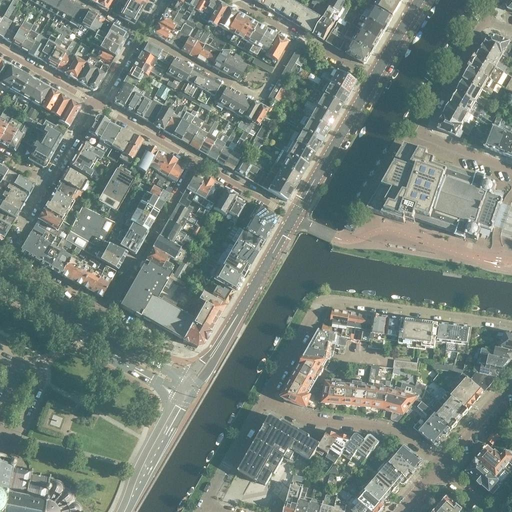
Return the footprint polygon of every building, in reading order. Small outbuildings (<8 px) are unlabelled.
[(12,0),(2,18),(0,22),(0,37),(2,39),(11,23),(7,21),(15,6),(18,2),(14,0),(12,0)] [(36,0),(35,4),(41,8),(45,0),(36,0)] [(45,0),(41,8),(48,12),(54,0),(45,0)] [(54,0),(48,12),(55,16),(63,0),(54,0)] [(67,0),(63,0),(55,16),(62,20),(71,2),(67,0)] [(98,0),(96,5),(107,11),(113,0),(98,0)] [(124,6),(122,9),(138,18),(142,9),(127,1),(124,0),(115,0),(113,5),(115,6),(117,2),(124,6)] [(127,0),(127,1),(142,9),(147,1),(145,0),(127,0)] [(173,0),(177,2),(173,9),(178,12),(182,5),(183,4),(185,0),(173,0)] [(185,0),(183,4),(188,7),(183,15),(181,19),(186,22),(194,9),(198,0),(185,0)] [(198,0),(194,9),(187,21),(191,23),(198,12),(202,15),(203,13),(210,0),(198,0)] [(213,0),(210,0),(203,13),(199,19),(207,23),(210,17),(218,3),(213,0)] [(267,0),(264,7),(274,12),(280,0),(267,0)] [(289,0),(280,0),(274,12),(284,18),(293,2),(289,0)] [(314,35),(324,41),(325,39),(333,25),(340,14),(347,0),(331,0),(327,7),(329,8),(323,19),(315,33),(314,35)] [(395,0),(370,0),(369,2),(389,14),(389,15),(390,16),(391,15),(393,16),(400,4),(401,4),(401,3),(395,0)] [(71,2),(62,20),(69,23),(78,6),(71,2)] [(293,2),(284,18),(295,24),(304,8),(293,2)] [(210,17),(207,23),(216,28),(217,26),(217,27),(227,8),(218,3),(210,17)] [(120,14),(118,17),(134,25),(138,18),(122,9),(115,6),(113,5),(109,12),(112,13),(114,11),(120,14)] [(369,5),(362,16),(386,30),(389,26),(388,25),(392,18),(389,16),(369,5)] [(75,27),(76,27),(85,10),(78,6),(69,23),(75,27)] [(178,12),(167,6),(161,17),(172,23),(178,12)] [(345,6),(338,17),(343,20),(350,9),(345,6)] [(227,8),(217,27),(227,32),(237,14),(227,8)] [(295,24),(301,28),(305,30),(314,14),(304,8),(295,24)] [(85,10),(76,27),(78,29),(88,12),(85,10)] [(88,30),(96,16),(88,12),(78,29),(78,30),(86,35),(88,30)] [(183,15),(178,12),(172,23),(180,27),(184,21),(181,19),(183,15)] [(19,28),(10,44),(19,49),(28,33),(37,17),(33,14),(27,25),(23,23),(20,28),(19,28)] [(237,14),(227,32),(233,36),(229,43),(233,45),(247,20),(237,14)] [(305,30),(312,34),(313,32),(312,32),(320,18),(314,14),(305,30)] [(28,33),(19,49),(27,54),(37,38),(38,36),(39,34),(34,31),(43,17),(39,15),(28,33)] [(96,16),(88,30),(91,32),(86,41),(90,44),(97,32),(98,32),(104,20),(96,16)] [(379,41),(383,34),(384,34),(386,30),(362,16),(360,20),(356,18),(352,25),(360,30),(379,41)] [(157,25),(169,32),(171,34),(173,30),(176,25),(161,17),(157,25)] [(11,23),(2,39),(10,44),(19,28),(15,26),(18,20),(14,18),(11,23)] [(379,41),(360,30),(357,28),(353,35),(348,32),(351,25),(347,23),(338,18),(336,22),(337,22),(345,27),(341,34),(345,36),(354,41),(373,53),(376,48),(375,48),(379,41)] [(247,20),(233,45),(236,47),(240,40),(246,43),(257,26),(247,20)] [(127,33),(109,23),(105,31),(108,33),(124,42),(128,35),(127,33)] [(176,36),(171,45),(176,48),(181,51),(189,37),(193,30),(182,24),(180,27),(177,32),(176,35),(176,36)] [(169,32),(157,25),(152,33),(151,33),(152,36),(153,35),(164,42),(171,45),(176,36),(176,35),(171,34),(169,32)] [(257,26),(246,43),(252,47),(248,53),(252,56),(267,31),(257,26)] [(56,70),(68,48),(61,44),(66,36),(69,37),(71,33),(62,28),(62,27),(61,27),(59,31),(55,28),(53,32),(61,36),(58,41),(55,46),(45,64),(56,70)] [(371,57),(373,53),(354,41),(345,36),(341,34),(333,29),(327,40),(326,42),(340,50),(341,48),(344,43),(351,47),(347,52),(348,52),(347,54),(364,64),(364,65),(367,64),(366,64),(370,57),(371,57)] [(189,37),(181,51),(189,56),(197,41),(202,33),(198,30),(193,39),(189,37)] [(203,31),(197,41),(189,56),(196,60),(205,45),(208,38),(210,35),(203,31)] [(267,31),(252,56),(256,58),(259,51),(265,54),(276,37),(267,31)] [(98,32),(95,36),(119,50),(124,42),(108,33),(106,37),(98,32)] [(205,45),(196,60),(204,64),(218,40),(210,35),(208,38),(212,40),(208,47),(205,45)] [(490,35),(484,46),(503,56),(509,60),(511,61),(511,59),(511,55),(509,53),(511,48),(511,42),(490,35)] [(37,38),(27,54),(37,59),(47,42),(38,36),(37,38)] [(95,36),(93,40),(98,43),(95,47),(99,49),(114,58),(119,50),(95,36)] [(50,37),(47,42),(37,59),(45,64),(55,46),(58,41),(50,37)] [(276,37),(265,54),(264,55),(277,63),(288,44),(276,37)] [(218,40),(204,64),(212,68),(219,55),(220,54),(219,53),(216,51),(219,45),(223,47),(225,43),(218,40)] [(68,48),(56,70),(63,74),(73,57),(69,55),(75,44),(72,42),(68,48)] [(147,43),(142,51),(157,60),(160,56),(164,58),(164,60),(170,63),(173,58),(147,43)] [(219,55),(212,68),(218,72),(226,58),(222,56),(228,45),(225,43),(223,47),(219,53),(220,54),(219,55)] [(484,46),(478,57),(496,68),(504,73),(508,75),(511,70),(505,66),(509,60),(503,56),(484,46)] [(110,66),(114,58),(99,49),(95,47),(94,47),(90,55),(104,63),(110,66)] [(267,99),(273,102),(274,100),(281,88),(288,76),(295,64),(297,59),(302,52),(296,49),(267,99)] [(142,51),(137,59),(153,68),(155,64),(165,70),(168,66),(157,60),(142,51)] [(228,55),(226,58),(218,72),(225,76),(228,77),(239,57),(235,54),(232,58),(228,55)] [(73,57),(63,74),(75,82),(85,64),(73,57)] [(239,57),(228,77),(237,82),(246,66),(244,65),(245,65),(242,63),(244,59),(239,57)] [(478,57),(471,68),(489,80),(496,84),(498,84),(504,73),(496,68),(478,57)] [(186,65),(174,58),(165,74),(176,80),(175,81),(177,81),(186,65)] [(85,64),(75,82),(86,88),(96,70),(98,65),(88,59),(85,64)] [(137,59),(132,68),(135,69),(143,74),(144,75),(148,77),(150,72),(161,79),(163,75),(153,68),(137,59)] [(254,59),(251,63),(270,74),(273,69),(254,59)] [(0,63),(0,82),(9,66),(1,61),(0,63)] [(299,67),(295,64),(288,76),(293,78),(299,67)] [(96,70),(86,88),(92,91),(96,90),(108,69),(102,65),(99,71),(96,70)] [(186,65),(177,81),(180,83),(184,81),(186,82),(193,69),(186,65)] [(9,66),(0,82),(0,84),(9,90),(20,72),(9,66)] [(132,68),(127,77),(138,83),(143,74),(135,69),(132,68)] [(351,91),(356,83),(331,68),(327,74),(324,72),(320,78),(323,80),(329,83),(349,95),(351,91)] [(471,68),(464,80),(482,91),(491,96),(493,91),(493,90),(496,84),(489,80),(471,68)] [(193,69),(186,82),(188,83),(183,93),(187,95),(193,86),(200,73),(193,69)] [(20,72),(9,90),(15,94),(7,107),(11,109),(19,96),(30,78),(20,72)] [(200,73),(193,86),(187,95),(191,97),(197,88),(199,89),(207,76),(200,73)] [(207,76),(199,89),(202,91),(197,101),(201,103),(206,93),(214,80),(207,76)] [(127,77),(123,84),(113,100),(114,103),(124,109),(138,83),(127,77)] [(30,78),(19,96),(18,99),(25,104),(28,105),(30,102),(40,84),(30,78)] [(160,85),(152,80),(149,85),(158,90),(160,85)] [(214,80),(206,93),(201,103),(205,105),(210,96),(213,97),(221,84),(214,80)] [(464,80),(457,92),(475,103),(484,107),(493,113),(495,109),(490,105),(478,97),(482,91),(464,80)] [(173,90),(176,86),(168,82),(165,86),(173,90)] [(346,100),(349,95),(329,83),(322,95),(342,107),(346,100)] [(40,84),(30,102),(40,108),(50,90),(40,84)] [(221,84),(213,97),(213,99),(215,100),(213,103),(216,104),(226,87),(221,84)] [(226,87),(216,104),(216,105),(224,109),(234,92),(226,87)] [(167,97),(170,91),(164,88),(161,94),(167,97)] [(281,88),(274,100),(279,103),(286,91),(281,88)] [(133,114),(142,98),(145,93),(136,89),(130,99),(124,109),(133,114)] [(50,90),(40,108),(50,114),(60,96),(50,90)] [(341,107),(322,95),(313,90),(306,102),(334,118),(341,107)] [(133,114),(142,119),(151,104),(153,101),(148,98),(150,94),(146,91),(145,93),(142,98),(133,114)] [(234,92),(224,109),(231,113),(241,96),(234,92)] [(457,92),(450,103),(474,117),(477,119),(484,107),(475,103),(457,92)] [(60,96),(50,114),(59,119),(70,101),(60,96)] [(241,96),(231,113),(238,117),(248,100),(241,96)] [(161,110),(152,125),(163,132),(172,115),(173,114),(180,102),(175,99),(172,105),(165,102),(162,108),(161,110)] [(248,100),(238,117),(242,119),(243,118),(247,120),(244,125),(240,122),(237,128),(241,130),(245,132),(251,122),(260,106),(248,100)] [(273,114),(279,103),(274,100),(268,111),(273,114)] [(70,101),(59,119),(58,122),(65,127),(66,126),(68,128),(79,109),(78,106),(70,101)] [(450,103),(444,115),(462,126),(471,131),(474,127),(469,125),(474,117),(450,103)] [(151,104),(142,119),(152,125),(161,110),(151,104)] [(327,130),(334,118),(315,107),(311,105),(304,116),(308,119),(327,130)] [(260,106),(251,122),(245,132),(248,134),(254,124),(258,127),(260,124),(263,119),(268,111),(260,106)] [(172,115),(163,132),(171,136),(180,120),(187,109),(184,107),(180,113),(179,113),(176,117),(172,115)] [(26,117),(29,119),(32,121),(37,112),(31,109),(26,117)] [(180,120),(171,136),(176,139),(180,141),(189,125),(196,113),(193,111),(185,123),(180,120)] [(0,116),(0,138),(11,120),(2,114),(0,116)] [(462,126),(444,115),(437,126),(437,130),(438,130),(456,137),(459,138),(460,136),(461,136),(463,133),(468,136),(471,131),(462,126)] [(189,125),(180,141),(189,146),(198,130),(205,119),(201,116),(198,121),(198,120),(194,128),(189,125)] [(294,126),(296,122),(285,116),(283,119),(294,126)] [(25,117),(23,121),(30,126),(32,121),(25,117)] [(485,146),(484,148),(497,153),(508,127),(500,124),(502,119),(497,117),(493,127),(486,146),(485,146)] [(96,119),(88,134),(99,140),(109,124),(99,118),(96,119)] [(308,119),(301,131),(321,143),(324,138),(323,138),(328,131),(327,130),(308,119)] [(11,120),(0,138),(0,144),(7,148),(17,132),(20,125),(11,120)] [(46,122),(43,128),(60,137),(62,138),(65,133),(62,131),(60,130),(46,122)] [(189,146),(198,151),(207,135),(211,127),(203,123),(198,130),(189,146)] [(198,152),(206,157),(216,140),(211,138),(215,131),(214,130),(217,125),(214,123),(207,135),(198,152)] [(37,124),(35,128),(40,131),(43,133),(41,137),(38,134),(37,135),(57,147),(62,138),(60,137),(43,128),(42,126),(37,124)] [(98,141),(99,141),(94,150),(105,158),(120,130),(109,124),(99,140),(98,141)] [(262,125),(256,137),(263,141),(264,142),(271,130),(266,127),(262,125)] [(17,132),(7,148),(15,153),(16,151),(24,136),(28,129),(24,127),(20,134),(17,132)] [(511,128),(508,127),(497,153),(511,158),(511,128)] [(120,130),(105,158),(116,164),(119,160),(122,154),(132,137),(120,130)] [(290,141),(295,143),(314,154),(318,147),(321,143),(301,131),(299,135),(294,132),(289,140),(290,141)] [(37,135),(35,139),(39,141),(37,144),(53,154),(57,147),(37,135)] [(216,140),(206,157),(215,162),(225,145),(227,140),(219,135),(216,140)] [(225,145),(215,162),(224,167),(232,153),(227,150),(234,138),(230,136),(225,145)] [(122,154),(119,160),(124,163),(128,165),(129,166),(141,145),(142,143),(132,137),(122,154)] [(261,147),(264,142),(263,141),(256,137),(253,142),(260,146),(261,147)] [(25,138),(23,142),(25,144),(34,149),(32,152),(49,162),(53,154),(37,144),(33,142),(33,143),(28,139),(25,138)] [(232,153),(224,167),(232,171),(234,169),(241,158),(244,153),(239,150),(244,141),(240,139),(235,148),(232,153)] [(283,147),(281,151),(307,166),(313,155),(314,155),(314,154),(295,143),(294,143),(290,141),(285,148),(283,147)] [(82,144),(75,156),(92,165),(95,159),(100,161),(102,156),(84,145),(82,144)] [(365,210),(404,224),(405,220),(408,221),(408,220),(411,221),(411,222),(414,223),(415,220),(434,227),(434,226),(437,227),(437,228),(456,234),(455,237),(458,238),(458,237),(461,238),(461,239),(464,240),(465,237),(477,241),(481,229),(491,233),(493,228),(503,231),(511,206),(501,203),(503,200),(492,196),(496,185),(484,181),(486,178),(482,176),(482,177),(479,176),(476,174),(475,177),(456,171),(453,170),(434,163),(435,161),(432,159),(432,160),(429,159),(429,158),(426,157),(428,154),(403,145),(402,146),(402,145),(401,146),(402,146),(399,151),(398,151),(399,152),(396,157),(395,156),(395,157),(395,158),(393,163),(392,162),(391,164),(378,187),(370,200),(371,201),(369,204),(368,204),(368,205),(366,209),(365,209),(365,210)] [(21,146),(16,153),(27,160),(42,168),(45,168),(49,162),(32,152),(21,146)] [(135,168),(145,174),(149,168),(158,152),(148,146),(147,148),(146,148),(135,168)] [(300,178),(307,166),(281,151),(274,163),(300,178)] [(158,152),(149,168),(142,179),(147,182),(153,171),(157,173),(167,156),(166,156),(166,157),(158,152)] [(75,156),(69,166),(90,178),(93,173),(88,171),(92,165),(75,156)] [(167,156),(157,173),(155,178),(159,180),(156,186),(161,188),(166,178),(167,178),(176,162),(167,156)] [(235,170),(234,172),(245,178),(246,176),(252,166),(247,163),(242,160),(236,170),(235,170)] [(176,162),(167,178),(176,184),(185,167),(176,162)] [(120,166),(117,170),(128,177),(131,173),(125,170),(128,165),(124,163),(122,167),(120,166)] [(296,186),(300,178),(274,163),(267,175),(274,179),(294,190),(296,186)] [(67,170),(62,179),(83,192),(84,192),(89,183),(86,181),(85,180),(70,171),(70,172),(67,170)] [(97,202),(103,206),(99,212),(107,216),(110,210),(116,213),(135,181),(128,177),(117,170),(116,170),(97,202)] [(7,171),(1,181),(8,185),(12,187),(18,177),(7,171)] [(204,178),(195,173),(186,190),(178,203),(187,209),(188,207),(190,203),(186,200),(190,192),(194,195),(204,178)] [(267,191),(286,202),(291,195),(294,190),(274,179),(269,176),(266,180),(262,188),(267,191)] [(18,177),(12,187),(28,197),(33,189),(32,185),(32,186),(18,177)] [(213,183),(204,178),(194,195),(200,198),(197,203),(201,206),(213,184),(213,183)] [(62,179),(54,191),(70,200),(73,202),(76,196),(80,197),(82,194),(83,192),(62,179)] [(222,189),(213,184),(201,206),(205,209),(201,219),(204,221),(222,189)] [(2,192),(4,193),(23,205),(28,197),(12,187),(8,185),(6,189),(5,188),(2,192)] [(141,191),(148,195),(164,204),(169,195),(153,186),(150,191),(143,187),(141,191)] [(222,194),(212,210),(225,217),(227,213),(235,199),(236,197),(224,190),(222,194)] [(54,191),(49,200),(66,210),(72,201),(70,200),(54,191)] [(4,193),(3,195),(1,194),(0,195),(0,201),(3,203),(19,212),(23,205),(4,193)] [(136,200),(143,204),(159,213),(164,204),(148,195),(146,198),(139,194),(136,200)] [(235,199),(227,213),(233,217),(228,224),(233,227),(237,220),(237,219),(240,214),(245,205),(246,205),(247,203),(236,197),(235,199)] [(49,200),(43,211),(60,221),(66,210),(49,200)] [(0,201),(0,207),(1,208),(0,210),(3,213),(10,217),(15,219),(19,212),(3,203),(0,201)] [(153,223),(159,213),(143,204),(138,201),(133,211),(137,214),(153,223)] [(177,205),(173,213),(186,220),(195,225),(197,222),(188,217),(190,213),(186,210),(181,207),(177,205)] [(105,219),(82,207),(69,231),(93,246),(99,238),(101,239),(111,222),(105,219)] [(277,220),(258,209),(251,221),(270,232),(277,220)] [(147,233),(153,223),(137,214),(130,210),(126,210),(123,215),(123,219),(132,224),(147,233)] [(37,221),(40,222),(55,231),(55,230),(60,221),(43,211),(37,221)] [(0,218),(0,241),(2,241),(10,227),(15,219),(10,217),(3,213),(0,218)] [(173,213),(168,221),(181,229),(182,230),(187,222),(186,221),(186,220),(173,213)] [(129,228),(127,232),(143,241),(147,233),(132,224),(121,217),(116,225),(120,227),(122,224),(129,228)] [(195,225),(195,226),(196,227),(200,229),(203,224),(204,221),(201,219),(199,223),(197,222),(195,225)] [(245,225),(241,231),(245,233),(263,244),(270,232),(251,221),(248,219),(245,225)] [(356,222),(351,220),(347,227),(352,229),(354,230),(358,224),(356,222)] [(168,221),(164,228),(177,236),(191,244),(193,240),(179,232),(181,229),(168,221)] [(40,222),(37,227),(35,226),(33,229),(42,235),(42,236),(45,238),(47,233),(55,238),(58,232),(57,232),(55,230),(55,231),(40,222)] [(192,235),(195,236),(196,237),(200,229),(196,227),(192,235)] [(226,238),(235,242),(256,255),(258,251),(259,251),(263,244),(245,233),(241,231),(233,227),(228,234),(226,238)] [(164,228),(159,237),(172,244),(175,240),(183,245),(185,241),(177,236),(164,228)] [(93,246),(69,231),(64,240),(76,247),(81,249),(89,254),(93,246)] [(119,237),(123,239),(138,249),(143,241),(127,232),(125,235),(121,233),(119,237)] [(30,234),(20,250),(21,253),(29,258),(40,239),(36,237),(36,238),(30,234)] [(119,246),(119,247),(135,256),(138,249),(123,239),(119,237),(116,241),(120,243),(119,246)] [(159,237),(152,249),(168,257),(174,261),(180,264),(187,252),(180,249),(172,244),(159,237)] [(40,239),(29,258),(40,264),(50,246),(44,242),(40,239)] [(50,246),(40,264),(50,270),(60,251),(66,241),(62,239),(57,248),(56,249),(50,246)] [(94,247),(104,253),(121,262),(126,254),(99,240),(94,247)] [(196,242),(193,248),(197,251),(201,245),(196,242)] [(225,253),(228,255),(249,267),(256,255),(235,242),(233,247),(230,245),(228,246),(224,252),(225,253)] [(65,247),(73,252),(74,252),(76,247),(68,243),(65,247)] [(89,255),(99,261),(117,271),(121,262),(104,253),(94,247),(89,255)] [(152,249),(146,259),(168,272),(172,266),(165,262),(168,257),(152,249)] [(227,256),(221,266),(242,279),(243,279),(247,271),(249,267),(228,255),(218,249),(215,254),(221,257),(222,254),(223,255),(224,254),(227,256)] [(60,251),(50,270),(60,276),(70,258),(73,253),(68,250),(65,252),(64,253),(60,251)] [(70,258),(60,276),(70,281),(79,265),(70,260),(71,258),(70,258)] [(215,270),(207,282),(222,291),(224,288),(234,293),(240,283),(242,279),(221,266),(221,267),(220,266),(208,258),(204,263),(215,270)] [(120,305),(121,308),(132,314),(132,315),(136,317),(137,316),(140,318),(140,317),(176,337),(182,341),(193,320),(179,312),(181,308),(162,298),(160,302),(157,300),(164,287),(166,288),(164,292),(178,300),(185,288),(169,279),(171,274),(166,271),(165,273),(150,265),(148,264),(145,262),(120,305)] [(187,266),(181,262),(172,277),(178,280),(187,266)] [(90,271),(79,265),(70,281),(81,287),(90,271)] [(105,267),(100,276),(91,292),(101,298),(110,282),(115,273),(105,267)] [(90,271),(81,287),(91,292),(100,276),(101,273),(98,271),(96,274),(90,271)] [(212,284),(206,295),(226,307),(227,304),(228,304),(234,293),(224,288),(222,291),(212,284)] [(202,304),(193,320),(182,341),(182,342),(186,344),(187,343),(196,348),(202,347),(204,343),(205,343),(210,335),(209,334),(225,308),(221,305),(218,303),(216,301),(215,301),(207,297),(199,293),(195,300),(197,302),(202,304)] [(333,309),(331,320),(330,325),(343,327),(342,333),(341,337),(344,337),(346,328),(348,312),(333,309)] [(348,312),(346,328),(344,337),(350,338),(352,329),(354,329),(356,313),(348,312)] [(356,313),(354,329),(359,330),(357,339),(361,340),(362,331),(365,315),(356,313)] [(362,331),(367,331),(371,332),(373,320),(374,317),(374,316),(365,315),(362,331)] [(371,334),(369,347),(383,350),(385,336),(387,318),(374,317),(373,320),(371,332),(371,334)] [(387,318),(385,336),(384,340),(393,341),(398,342),(399,338),(401,320),(387,318)] [(438,324),(401,320),(399,338),(398,345),(424,348),(434,349),(438,325),(438,324)] [(435,342),(435,343),(446,344),(449,326),(438,324),(438,325),(435,342)] [(323,326),(322,332),(330,334),(331,327),(323,326)] [(456,351),(460,327),(449,326),(446,344),(447,344),(446,350),(456,351)] [(471,330),(471,328),(460,327),(456,351),(468,354),(469,346),(470,338),(471,330)] [(319,331),(314,340),(332,343),(331,344),(332,345),(338,345),(338,344),(338,342),(345,344),(347,338),(339,337),(337,337),(337,335),(335,335),(330,334),(322,332),(319,331)] [(498,349),(511,351),(511,333),(506,332),(499,332),(496,338),(502,340),(498,349)] [(314,340),(309,349),(330,353),(330,352),(334,353),(335,349),(339,350),(338,354),(343,355),(345,354),(346,347),(338,345),(332,345),(331,344),(332,343),(314,340)] [(510,361),(511,358),(511,351),(498,349),(495,348),(494,353),(482,350),(481,355),(510,361)] [(309,349),(304,358),(326,361),(329,361),(329,357),(333,358),(334,353),(330,353),(309,349)] [(478,359),(477,364),(503,370),(510,361),(481,355),(477,354),(476,359),(478,359)] [(304,358),(302,362),(296,372),(313,383),(317,377),(319,378),(324,369),(331,373),(337,366),(339,366),(339,362),(329,361),(326,361),(304,358)] [(395,360),(394,369),(394,370),(400,370),(418,372),(419,363),(395,360)] [(465,368),(464,368),(447,366),(443,366),(433,365),(438,371),(462,374),(463,371),(464,371),(465,368)] [(464,371),(476,374),(480,375),(496,379),(503,370),(482,365),(481,370),(465,366),(465,368),(464,371)] [(367,387),(365,408),(366,409),(369,410),(371,409),(384,410),(385,410),(388,390),(383,389),(384,387),(375,386),(375,385),(377,377),(378,376),(379,368),(372,367),(369,385),(368,385),(367,387)] [(296,372),(291,381),(299,385),(298,387),(308,392),(313,383),(296,372)] [(459,387),(474,401),(476,402),(484,392),(470,381),(467,378),(469,376),(467,374),(465,376),(463,375),(459,379),(460,380),(456,384),(459,387)] [(476,374),(470,381),(484,392),(484,393),(496,379),(480,375),(476,374)] [(291,381),(286,389),(282,396),(283,398),(297,405),(307,409),(311,396),(307,395),(308,392),(298,387),(299,385),(291,381)] [(324,392),(323,398),(322,404),(324,404),(325,405),(328,406),(330,405),(345,406),(347,385),(341,385),(342,382),(332,381),(332,383),(326,382),(324,392)] [(347,385),(345,406),(346,407),(350,408),(351,406),(365,408),(367,387),(362,387),(363,384),(353,383),(353,386),(347,385)] [(416,383),(413,397),(418,398),(419,399),(418,400),(421,403),(424,401),(430,388),(416,383)] [(452,389),(447,394),(467,412),(472,406),(472,404),(474,401),(459,387),(456,384),(455,384),(451,388),(452,389)] [(388,390),(385,410),(391,412),(392,411),(396,412),(395,415),(393,414),(391,419),(392,420),(393,421),(398,422),(403,417),(418,399),(418,398),(405,395),(406,392),(396,389),(395,392),(389,390),(388,390)] [(432,412),(431,412),(450,429),(450,428),(452,430),(458,424),(457,423),(463,417),(467,412),(447,394),(441,389),(435,397),(438,399),(429,409),(432,412)] [(427,417),(423,421),(442,438),(443,437),(446,437),(448,434),(448,431),(450,429),(431,412),(421,404),(417,408),(427,417)] [(269,417),(238,472),(252,480),(256,483),(257,482),(265,486),(272,475),(272,474),(274,475),(284,457),(294,463),(299,455),(310,461),(310,462),(316,453),(318,449),(320,445),(318,444),(318,445),(310,440),(311,440),(309,439),(310,437),(309,437),(308,437),(299,432),(298,431),(293,428),(292,427),(291,428),(283,423),(283,422),(282,421),(281,423),(279,422),(272,419),(273,418),(271,417),(269,417)] [(416,430),(419,433),(426,438),(435,446),(436,446),(438,446),(441,443),(440,440),(442,438),(423,421),(421,420),(418,424),(420,425),(416,430)] [(500,436),(495,432),(487,441),(492,446),(500,436)] [(318,449),(316,453),(322,457),(324,453),(327,455),(339,436),(336,436),(336,435),(335,435),(334,434),(331,433),(329,433),(328,433),(320,445),(318,449)] [(327,455),(325,458),(335,464),(340,458),(342,454),(345,450),(345,449),(352,439),(348,439),(349,438),(347,438),(346,436),(343,436),(342,436),(340,436),(340,437),(339,436),(327,455)] [(345,450),(342,454),(348,459),(350,461),(354,455),(365,442),(357,436),(355,436),(352,439),(345,449),(345,450)] [(355,456),(353,458),(362,465),(365,461),(373,451),(379,444),(371,437),(369,437),(365,442),(354,455),(355,456)] [(379,444),(373,451),(376,454),(382,446),(380,445),(380,444),(379,444)] [(397,455),(416,472),(422,464),(422,461),(421,461),(404,447),(402,445),(395,453),(397,455)] [(487,447),(476,460),(476,461),(479,464),(496,479),(497,479),(502,483),(509,474),(504,470),(510,464),(511,465),(511,452),(505,451),(501,456),(495,451),(494,452),(488,446),(487,447)] [(386,462),(389,464),(389,465),(408,481),(416,472),(397,455),(394,453),(386,462)] [(0,511),(80,511),(81,510),(80,507),(79,506),(78,506),(77,505),(73,504),(74,501),(74,498),(75,498),(75,497),(74,497),(72,494),(70,492),(69,491),(68,492),(67,491),(63,491),(63,489),(62,487),(63,486),(62,485),(61,485),(58,483),(55,483),(55,482),(54,482),(54,481),(51,478),(50,478),(50,477),(48,476),(48,478),(40,476),(40,475),(38,475),(38,476),(30,474),(31,473),(28,472),(28,474),(24,473),(25,470),(21,469),(21,471),(18,471),(18,472),(12,471),(13,467),(12,466),(12,465),(8,464),(8,465),(7,465),(4,465),(6,457),(0,455),(0,511)] [(474,464),(473,465),(467,472),(493,495),(503,484),(502,483),(497,479),(496,479),(479,464),(476,461),(473,463),(474,464)] [(377,471),(380,473),(397,488),(397,487),(400,484),(402,486),(402,485),(404,485),(408,481),(389,465),(389,464),(386,462),(385,462),(377,471)] [(380,473),(372,483),(389,496),(392,493),(392,494),(392,493),(394,495),(394,494),(396,494),(399,492),(398,489),(399,489),(397,488),(380,473)] [(292,481),(283,511),(296,511),(300,500),(302,492),(302,489),(304,484),(292,481)] [(372,483),(365,491),(365,492),(366,493),(366,492),(381,505),(384,502),(386,503),(388,503),(389,503),(391,501),(391,500),(390,498),(391,498),(389,496),(372,483)] [(300,500),(296,511),(308,511),(311,503),(312,499),(305,497),(306,493),(308,488),(303,487),(302,492),(300,500)] [(356,500),(360,503),(370,511),(381,511),(383,510),(382,508),(383,507),(381,505),(366,492),(366,493),(364,491),(362,490),(359,494),(360,496),(356,500)] [(322,506),(320,511),(333,511),(334,511),(334,509),(337,498),(325,496),(323,502),(322,506)] [(343,505),(351,511),(370,511),(360,503),(356,500),(352,496),(343,505)] [(441,503),(438,506),(444,511),(463,511),(447,497),(446,498),(444,497),(440,501),(441,503)] [(311,503),(308,511),(320,511),(322,506),(323,502),(312,499),(311,503)]
